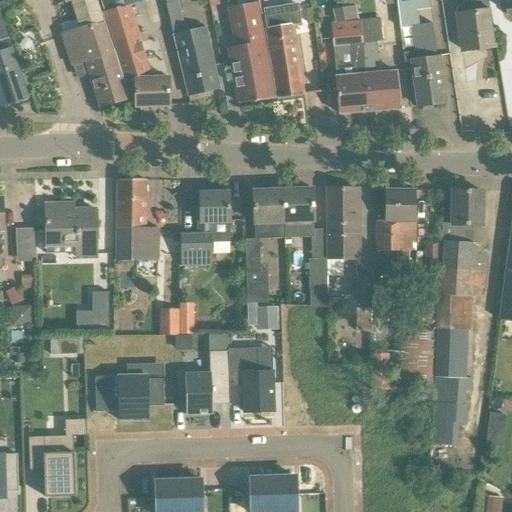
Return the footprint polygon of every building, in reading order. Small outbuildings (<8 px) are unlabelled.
[(127,95),(123,83),(106,23),(104,23),(96,0),(62,0),(64,5),(74,2),(83,30),(56,38),(65,69),(88,62),(102,108),(129,100),(127,95)] [(123,83),(127,95),(136,95),(137,107),(171,106),(170,79),(152,79),(141,43),(138,44),(132,25),(145,21),(139,0),(101,0),(127,83),(123,83)] [(166,0),(189,95),(220,88),(215,67),(211,53),(212,52),(206,28),(185,33),(178,0),(166,0)] [(353,0),(336,0),(341,22),(357,19),(353,0)] [(430,0),(397,0),(402,29),(419,27),(428,25),(434,25),(430,0)] [(490,0),(473,0),(456,2),(463,51),(497,46),(490,0)] [(511,0),(500,0),(502,10),(507,9),(508,15),(511,18),(511,0)] [(270,72),(261,15),(258,3),(228,9),(236,50),(229,51),(239,104),(275,99),(270,72)] [(298,5),(264,11),(267,31),(268,31),(295,26),(301,26),(298,5)] [(363,22),(371,112),(401,109),(398,73),(377,74),(376,63),(380,62),(378,43),(384,42),(382,21),(363,22)] [(340,115),(371,112),(363,22),(332,25),(334,48),(349,47),(351,67),(336,68),(337,78),(340,115)] [(5,25),(0,26),(0,97),(3,107),(29,98),(5,25)] [(304,95),(295,26),(268,31),(280,99),(304,95)] [(410,54),(404,55),(406,71),(411,71),(416,109),(420,109),(422,112),(433,111),(433,106),(447,104),(441,56),(411,60),(410,54)] [(182,263),(182,254),(181,236),(159,236),(159,230),(145,229),(146,180),(119,181),(118,262),(167,264),(167,263),(182,263)] [(314,190),(284,191),(285,223),(300,223),(301,239),(315,238),(315,222),(314,190)] [(356,264),(356,259),(357,259),(357,190),(329,190),(329,259),(344,259),(344,264),(356,264)] [(285,223),(284,191),(254,192),(255,224),(256,224),(256,240),(286,239),(285,223)] [(416,191),(387,191),(386,222),(378,221),(378,251),(377,274),(410,274),(410,255),(410,236),(405,236),(405,224),(415,224),(416,191)] [(483,192),(453,192),(453,225),(443,225),(438,297),(467,298),(481,298),(485,287),(486,252),(474,244),(473,244),(473,226),(482,226),(483,192)] [(181,236),(182,254),(182,263),(182,267),(213,266),(212,244),(232,243),(230,193),(201,193),(201,209),(199,209),(199,236),(181,236)] [(47,206),(47,247),(77,246),(77,258),(98,258),(97,211),(65,211),(65,205),(47,206)] [(16,230),(16,247),(34,247),(34,230),(16,230)] [(511,234),(500,321),(511,323),(511,234)] [(260,272),(259,241),(244,241),(246,304),(268,303),(267,272),(260,272)] [(426,244),(425,267),(439,268),(439,245),(426,244)] [(309,307),(327,307),(326,261),(308,261),(309,307)] [(356,276),(355,309),(371,309),(371,276),(356,276)] [(33,289),(32,277),(22,277),(22,290),(33,289)] [(5,293),(12,306),(23,300),(17,287),(5,293)] [(92,293),(91,312),(91,330),(108,330),(109,293),(92,293)] [(193,304),(178,305),(178,310),(179,336),(193,336),(193,304)] [(277,308),(255,309),(256,331),(278,331),(277,308)] [(371,333),(371,309),(355,309),(355,332),(371,333)] [(161,337),(179,336),(178,310),(160,310),(161,337)] [(80,340),(72,341),(72,353),(80,353),(80,340)] [(244,413),(274,412),(273,372),(258,373),(257,348),(236,349),(238,387),(243,387),(244,413)] [(217,372),(191,373),(193,416),(221,414),(221,405),(239,404),(238,387),(236,349),(216,350),(217,372)] [(25,354),(14,353),(14,364),(24,365),(25,354)] [(389,355),(371,356),(372,391),(390,390),(389,355)] [(86,406),(117,406),(117,418),(156,418),(156,400),(179,400),(179,364),(156,364),(156,358),(86,359),(86,406)] [(504,416),(490,414),(489,422),(503,424),(504,416)] [(72,437),(28,437),(30,471),(44,471),(45,498),(75,496),(72,437)] [(0,498),(4,499),(4,492),(18,492),(17,455),(0,455),(0,498)] [(296,511),(295,477),(273,478),(274,511),(296,511)] [(274,511),(273,478),(250,479),(251,511),(274,511)] [(179,511),(178,481),(156,482),(156,511),(179,511)] [(201,511),(201,481),(178,481),(179,511),(201,511)] [(484,498),(482,511),(500,511),(501,499),(484,498)]
